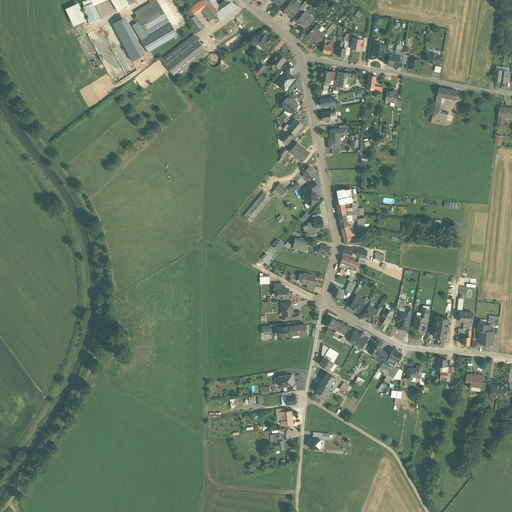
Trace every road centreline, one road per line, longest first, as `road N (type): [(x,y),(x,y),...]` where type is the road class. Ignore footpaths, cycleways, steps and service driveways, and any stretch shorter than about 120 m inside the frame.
road 1 (track): [(0,67),(83,197),(99,240),(107,308),(81,394),(8,503)]
road 2 (track): [(297,493),(224,487),(207,472),(204,244),(252,266)]
road 3 (residential): [(242,0),(301,57),(337,237),(324,303)]
road 4 (residential): [(324,303),(402,346),(511,358)]
road 5 (track): [(307,400),(392,452),(427,511)]
road 6 (residential): [(324,303),(300,460)]
